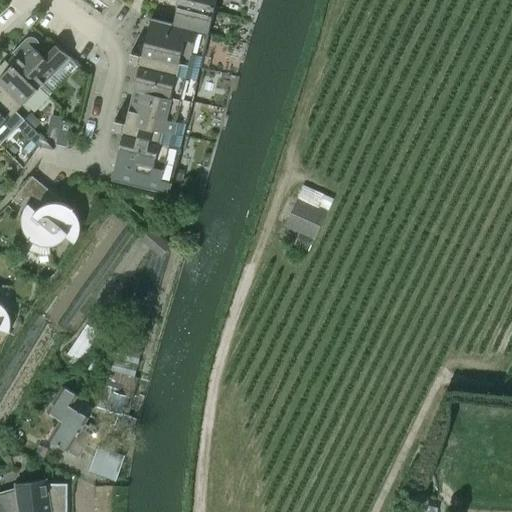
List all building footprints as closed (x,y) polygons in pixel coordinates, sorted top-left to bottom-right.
[(82,0),(103,15),(113,0),(82,0)] [(179,0),(179,3),(214,12),(216,0),(179,0)] [(179,3),(174,24),(209,32),(214,12),(179,3)] [(140,64),(134,89),(192,102),(200,68),(209,32),(174,24),(151,18),(142,55),(131,52),(129,61),(140,64)] [(15,62),(40,87),(70,57),(57,45),(44,58),(37,51),(39,47),(39,44),(39,42),(38,40),(36,38),(34,37),(32,37),(30,37),(28,38),(27,38),(13,52),(19,58),(15,62)] [(0,96),(16,111),(40,87),(15,62),(11,66),(5,60),(0,65),(0,96)] [(118,156),(112,180),(112,181),(158,192),(169,194),(172,184),(182,187),(186,172),(175,169),(183,136),(194,138),(195,131),(185,129),(192,102),(134,89),(126,122),(115,120),(113,128),(124,132),(118,155),(118,156)] [(0,127),(16,111),(0,96),(0,127)] [(67,147),(70,133),(73,124),(61,121),(55,144),(67,147)] [(27,203),(42,184),(32,176),(13,199),(24,208),(24,210),(22,213),(22,218),(21,221),(22,225),(23,230),(25,233),(27,237),(30,239),(33,241),(36,243),(41,245),(46,245),(51,245),(56,244),(60,241),(65,237),(68,233),(61,227),(58,231),(57,231),(56,232),(55,232),(54,232),(53,232),(52,231),(51,230),(51,229),(50,228),(51,227),(51,226),(51,225),(50,224),(51,222),(51,221),(51,220),(51,219),(50,218),(49,217),(48,217),(47,216),(45,217),(44,218),(43,218),(41,221),(33,215),(36,211),(28,205),(29,205),(27,203)] [(41,221),(43,218),(44,218),(45,217),(47,216),(48,217),(49,217),(50,218),(51,219),(51,220),(51,221),(51,222),(50,224),(51,225),(51,226),(51,227),(50,228),(51,229),(51,230),(52,231),(53,232),(54,232),(55,232),(56,232),(57,231),(58,231),(61,227),(68,233),(65,237),(66,237),(74,243),(76,240),(78,237),(80,232),(80,227),(80,223),(79,219),(78,215),(75,211),(71,207),(67,204),(62,202),(59,202),(61,199),(42,184),(27,203),(29,205),(28,205),(36,211),(33,215),(41,221)] [(309,252),(314,240),(327,213),(297,199),(284,227),(300,234),(294,245),(309,252)] [(172,246),(152,228),(141,240),(162,258),(172,246)] [(45,285),(50,278),(46,275),(45,277),(42,275),(38,280),(45,285)] [(0,329),(9,333),(11,327),(11,321),(9,314),(6,308),(3,304),(0,302),(0,329)] [(124,345),(133,332),(104,312),(92,328),(87,325),(67,355),(71,358),(69,362),(82,371),(108,335),(124,345)] [(112,344),(105,369),(103,368),(100,378),(107,380),(105,385),(104,385),(103,389),(102,388),(97,407),(119,414),(114,426),(132,432),(136,420),(127,416),(139,378),(135,377),(141,352),(112,344)] [(78,395),(63,386),(47,412),(61,421),(49,440),(78,459),(97,428),(90,423),(88,427),(84,425),(92,411),(89,409),(91,406),(77,397),(78,395)] [(118,479),(126,454),(100,445),(92,470),(118,479)] [(46,480),(31,482),(34,511),(66,511),(67,484),(46,484),(46,480)] [(34,511),(31,482),(16,485),(16,489),(0,493),(0,503),(2,511),(34,511)]
